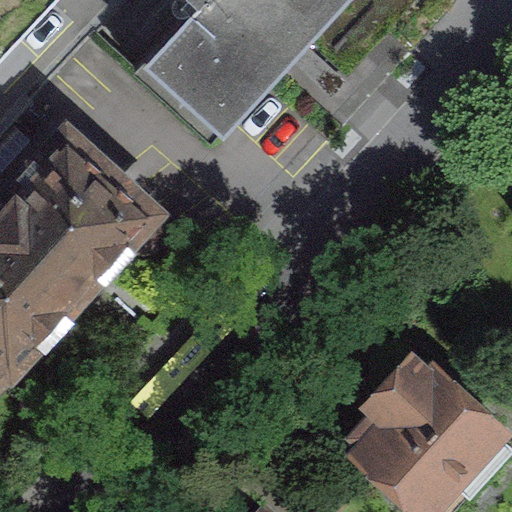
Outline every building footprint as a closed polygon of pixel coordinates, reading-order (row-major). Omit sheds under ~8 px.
[(336,0),(192,0),(132,66),(211,137),(336,0)] [(67,133),(0,206),(0,210),(78,283),(149,206),(67,133)] [(0,346),(8,353),(11,356),(78,283),(0,210),(0,346)] [(0,362),(8,353),(0,346),(0,362)] [(392,418),(363,448),(425,505),(495,428),(433,372),(430,376),(412,360),(374,402),(392,418)]
